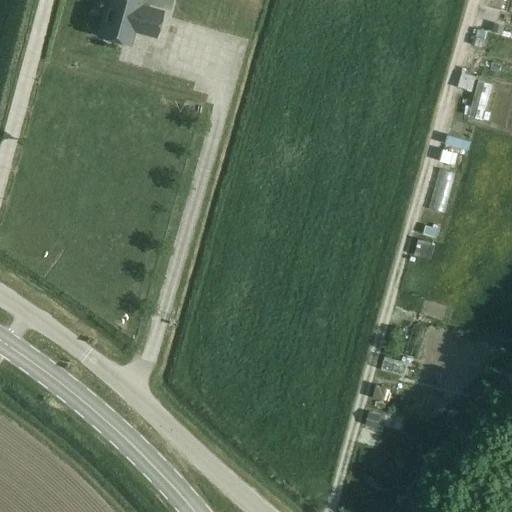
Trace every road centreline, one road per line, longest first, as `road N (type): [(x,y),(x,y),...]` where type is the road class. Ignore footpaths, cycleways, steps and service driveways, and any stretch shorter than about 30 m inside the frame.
road 1 (track): [(327,511),(475,0)]
road 2 (unclassified): [(0,295),(113,377),(259,511)]
road 3 (secondary): [(0,343),(114,428),(195,511)]
road 4 (track): [(0,178),(47,0)]
